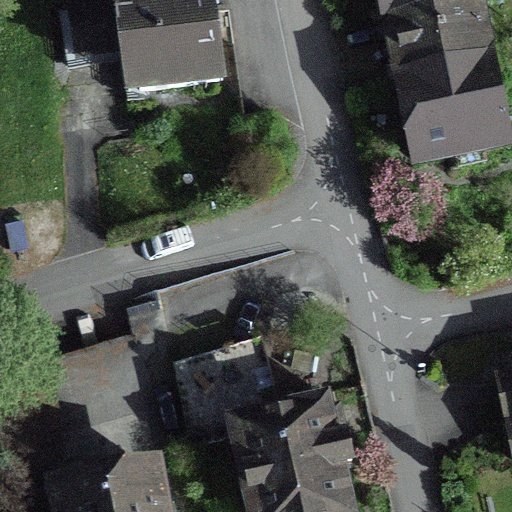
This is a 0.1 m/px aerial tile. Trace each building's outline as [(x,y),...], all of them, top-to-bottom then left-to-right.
[(206,0),(155,0),(122,5),(130,53),(137,96),(219,85),(212,38),(206,0)] [(486,63),(472,3),(471,0),(379,0),(383,20),(395,72),(397,82),(414,166),(470,154),(503,147),(486,63)] [(120,55),(130,53),(122,5),(57,15),(65,71),(122,62),(120,55)] [(229,415),(273,405),(259,345),(171,371),(189,451),(235,440),(229,415)] [(511,380),(498,384),(506,423),(511,421),(511,380)] [(229,415),(235,440),(251,511),(343,511),(334,470),(349,467),(342,439),(335,441),(328,442),(317,395),(273,405),(229,415)] [(57,511),(158,511),(151,472),(53,491),(57,511)]
